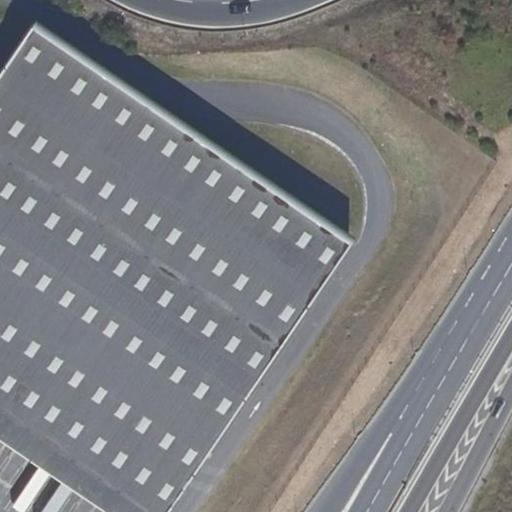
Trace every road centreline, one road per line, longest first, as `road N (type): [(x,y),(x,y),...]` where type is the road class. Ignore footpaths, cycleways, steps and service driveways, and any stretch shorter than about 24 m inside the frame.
road 1 (primary): [(411,511),(511,340)]
road 2 (trunk): [(303,0),(222,15),(141,0)]
road 3 (primary): [(511,263),(430,404)]
road 4 (primary): [(430,404),(375,439),(327,511)]
road 5 (primary): [(449,511),(511,394)]
road 6 (primary): [(430,404),(367,511)]
